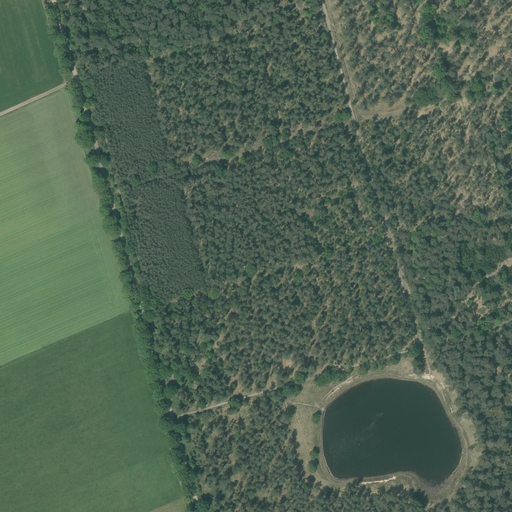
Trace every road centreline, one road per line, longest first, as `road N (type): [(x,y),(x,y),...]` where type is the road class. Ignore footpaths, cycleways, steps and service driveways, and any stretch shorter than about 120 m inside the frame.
road 1 (track): [(53,0),(172,418)]
road 2 (track): [(364,362),(420,348),(321,0)]
road 3 (track): [(107,191),(355,125)]
